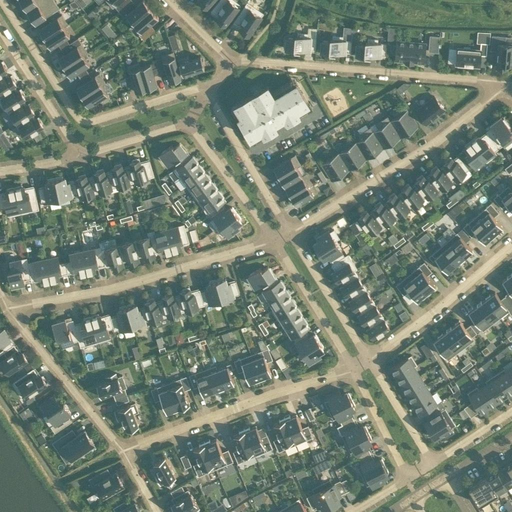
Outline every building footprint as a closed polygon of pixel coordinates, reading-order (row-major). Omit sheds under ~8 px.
[(19,0),(26,10),(42,0),(19,0)] [(54,0),(42,0),(26,10),(35,24),(44,18),(49,14),(59,8),(54,0)] [(119,11),(130,2),(128,0),(106,0),(113,8),(115,6),(119,11)] [(126,15),(133,23),(151,8),(143,0),(142,0),(135,6),(130,1),(130,2),(119,11),(124,17),(126,15)] [(228,20),(229,21),(234,15),(233,15),(240,5),(234,0),(218,0),(211,10),(218,17),(217,19),(218,19),(217,20),(223,25),(223,24),(224,25),(228,20)] [(247,34),(248,35),(251,30),(253,31),(256,25),(255,24),(263,13),(247,2),(233,22),(241,27),(240,29),(241,30),(240,31),(246,35),(247,34)] [(158,17),(151,8),(133,23),(141,32),(138,34),(143,39),(155,30),(150,24),(158,17)] [(53,20),(49,14),(44,18),(47,23),(38,29),(44,38),(63,26),(64,26),(68,24),(61,14),(53,20)] [(105,33),(110,28),(107,24),(101,29),(105,33)] [(63,26),(44,38),(51,48),(59,42),(63,47),(64,47),(69,43),(66,38),(70,36),(64,26),(63,26)] [(300,48),(315,50),(316,37),(307,36),(307,33),(297,32),(297,35),(295,35),(295,38),(286,37),(286,48),(299,50),(300,48)] [(179,47),(175,33),(168,35),(172,49),(179,47)] [(322,40),(321,51),(335,53),(335,51),(350,53),(351,40),(342,39),(342,36),(332,35),(332,38),(330,38),(330,41),(322,40)] [(429,50),(438,51),(439,36),(430,35),(429,50)] [(511,43),(504,43),(505,37),(493,35),(491,49),(498,50),(497,66),(506,67),(507,63),(511,64),(511,63),(511,43)] [(78,38),(69,43),(64,47),(67,52),(58,58),(64,67),(83,55),(87,53),(78,38)] [(357,43),(356,54),(370,55),(370,54),(385,55),(386,43),(377,42),(378,39),(367,38),(367,41),(365,41),(365,44),(357,43)] [(413,61),(424,62),(425,43),(396,40),(396,45),(393,45),(392,54),(395,54),(395,59),(406,60),(405,63),(412,63),(413,61)] [(464,48),(457,48),(455,64),(458,64),(457,66),(463,66),(463,65),(479,66),(480,55),(486,55),(487,43),(485,42),(480,42),(480,50),(469,49),(470,47),(464,47),(464,48)] [(158,67),(160,73),(166,71),(169,81),(181,77),(173,51),(161,55),(162,57),(155,59),(158,67)] [(89,64),(83,55),(64,67),(70,76),(79,71),(82,76),(88,72),(85,67),(89,64)] [(204,68),(200,56),(190,59),(188,55),(177,58),(182,75),(204,68)] [(135,92),(146,88),(139,67),(140,66),(139,62),(127,65),(130,75),(124,77),(126,83),(132,81),(135,92)] [(150,63),(140,66),(139,67),(146,88),(157,85),(154,75),(160,73),(158,67),(152,68),(150,63)] [(0,93),(13,85),(16,83),(14,81),(16,80),(12,74),(8,77),(4,71),(0,74),(0,93)] [(88,72),(82,76),(85,82),(76,87),(82,97),(101,85),(105,82),(99,73),(91,78),(88,72)] [(267,85),(254,93),(235,104),(242,115),(239,117),(250,136),(251,137),(254,135),(256,139),(276,127),(275,125),(286,119),(287,121),(307,109),(305,105),(308,103),(296,83),(293,85),(291,81),(271,92),(267,85)] [(411,84),(410,83),(404,82),(396,88),(400,92),(411,84)] [(17,91),(13,85),(0,93),(0,96),(7,108),(8,108),(22,99),(25,97),(23,95),(24,94),(21,88),(17,91)] [(101,85),(82,97),(88,106),(99,99),(101,102),(111,99),(101,85)] [(434,96),(415,111),(426,124),(432,119),(433,120),(439,115),(438,114),(445,109),(434,96)] [(15,124),(31,113),(34,111),(32,109),(33,108),(30,102),(25,105),(22,99),(8,108),(7,108),(5,109),(15,124)] [(394,117),(390,120),(400,137),(418,126),(405,105),(392,113),(394,117)] [(367,111),(365,108),(360,111),(362,115),(364,117),(370,114),(368,111),(367,111)] [(35,119),(31,113),(15,124),(24,138),(43,125),(41,123),(42,122),(39,116),(35,119)] [(377,128),(373,130),(372,131),(383,148),(400,137),(390,120),(387,116),(375,123),(377,128)] [(486,131),(487,132),(499,147),(500,147),(499,147),(511,137),(511,135),(508,130),(510,129),(508,127),(510,126),(503,118),(502,119),(500,116),(494,121),(495,123),(486,131)] [(360,138),(355,141),(366,159),(383,148),(372,131),(373,130),(370,126),(358,134),(360,138)] [(331,129),(325,132),(327,135),(333,132),(336,130),(334,127),(331,129)] [(0,133),(0,138),(4,149),(12,146),(7,131),(0,133)] [(494,151),(499,147),(487,132),(480,138),(479,136),(477,137),(476,136),(470,140),(484,159),(486,162),(497,154),(494,151)] [(457,155),(458,156),(459,156),(469,169),(469,170),(484,159),(470,140),(464,145),(465,146),(464,147),(465,149),(457,155)] [(355,141),(338,152),(349,169),(366,159),(355,141)] [(179,164),(189,157),(179,143),(173,147),(172,145),(160,153),(168,164),(175,159),(179,164)] [(331,180),(349,169),(338,152),(321,163),(331,180)] [(273,167),(279,177),(300,164),(295,154),(273,167)] [(174,169),(168,173),(174,182),(180,177),(180,178),(199,164),(192,155),(189,157),(179,164),(173,169),(174,169)] [(455,179),(469,169),(459,156),(458,156),(453,160),(450,156),(444,160),(445,162),(443,163),(444,165),(455,178),(454,178),(455,179)] [(130,165),(135,181),(136,185),(146,182),(145,179),(154,176),(149,160),(140,163),(139,158),(132,160),(132,161),(129,162),(130,165)] [(127,184),(135,181),(130,165),(122,168),(121,163),(114,165),(114,166),(112,167),(113,171),(117,187),(118,189),(128,186),(127,184)] [(180,178),(175,182),(180,190),(186,186),(205,173),(199,164),(180,178)] [(300,164),(279,177),(284,186),(306,173),(300,164)] [(429,172),(430,174),(441,187),(440,187),(441,188),(454,178),(455,178),(444,165),(439,169),(436,165),(430,169),(431,170),(429,172)] [(99,192),(117,187),(113,171),(104,173),(103,168),(96,170),(96,172),(94,172),(95,176),(99,192)] [(186,186),(193,195),(212,181),(205,173),(186,186)] [(284,186),(290,195),(311,183),(306,173),(284,186)] [(91,194),(99,192),(95,176),(86,178),(85,174),(78,175),(79,177),(76,178),(83,200),(92,198),(91,194)] [(427,197),(440,187),(441,187),(430,174),(425,178),(422,174),(416,178),(417,179),(415,181),(416,183),(426,196),(427,197)] [(62,176),(55,177),(59,199),(69,197),(69,195),(77,193),(74,180),(65,182),(64,177),(63,177),(62,176)] [(61,207),(59,199),(55,177),(47,179),(48,180),(46,181),(47,186),(38,188),(41,201),(49,199),(52,209),(61,207)] [(193,195),(199,204),(218,190),(212,181),(193,195)] [(317,192),(311,183),(290,195),(296,205),(317,192)] [(401,190),(402,192),(412,205),(413,206),(426,196),(416,183),(411,187),(408,183),(402,187),(403,188),(401,190)] [(14,187),(20,213),(39,209),(34,186),(24,188),(24,186),(22,186),(22,185),(14,187)] [(511,191),(510,189),(507,185),(493,198),(501,207),(506,203),(511,210),(511,191)] [(8,216),(20,213),(14,187),(7,188),(7,190),(5,190),(6,192),(0,193),(0,206),(0,208),(6,207),(8,216)] [(455,196),(458,200),(466,193),(461,187),(448,197),(451,200),(455,196)] [(209,210),(220,202),(225,199),(218,190),(199,204),(206,213),(209,210)] [(387,199),(388,201),(388,200),(398,214),(399,215),(412,205),(402,192),(397,196),(394,192),(388,196),(389,197),(387,199)] [(142,204),(143,208),(153,205),(164,202),(165,196),(163,193),(162,194),(150,197),(152,201),(142,204)] [(388,200),(388,201),(383,205),(380,201),(374,205),(375,206),(373,208),(374,210),(374,209),(387,225),(388,227),(395,222),(392,218),(398,214),(388,200)] [(216,228),(237,213),(232,207),(231,207),(230,206),(225,209),(220,202),(209,210),(214,217),(210,220),(216,228)] [(490,203),(485,207),(476,215),(494,235),(498,231),(502,227),(494,217),(499,213),(490,203)] [(373,236),(387,225),(374,209),(374,210),(369,214),(366,210),(360,214),(361,215),(359,217),(373,236)] [(237,213),(216,228),(222,236),(226,233),(228,235),(238,227),(236,224),(241,221),(240,220),(241,219),(237,213)] [(476,215),(467,223),(463,227),(471,236),(476,232),(484,242),(489,238),(490,238),(494,235),(476,215)] [(349,224),(352,229),(357,226),(354,221),(349,224)] [(166,229),(172,251),(180,249),(179,248),(181,247),(180,245),(189,242),(193,241),(191,235),(189,230),(186,231),(184,223),(166,229)] [(360,231),(357,226),(352,229),(355,234),(360,231)] [(195,228),(189,230),(191,235),(193,241),(198,239),(197,234),(195,228)] [(457,232),(448,239),(463,257),(464,257),(468,254),(472,251),(472,250),(465,241),(469,238),(461,228),(457,232)] [(147,232),(148,236),(148,235),(153,253),(154,253),(162,250),(163,253),(165,252),(165,253),(172,251),(166,229),(154,232),(154,230),(147,232)] [(313,244),(317,251),(336,239),(336,240),(339,238),(334,229),(329,232),(328,229),(317,236),(318,239),(314,242),(314,244),(313,244)] [(137,256),(138,256),(144,254),(145,259),(152,257),(152,256),(155,255),(154,253),(153,253),(148,235),(148,236),(145,236),(133,240),(137,256)] [(364,236),(359,240),(357,241),(360,245),(367,241),(364,236)] [(114,238),(99,242),(100,246),(101,249),(105,265),(105,266),(112,264),(114,268),(120,266),(120,265),(123,264),(122,261),(121,261),(117,245),(116,245),(114,238)] [(341,248),(336,240),(336,239),(317,251),(321,257),(323,257),(323,258),(328,255),(333,262),(344,256),(340,249),(341,248)] [(455,264),(459,261),(460,261),(464,258),(464,257),(463,257),(448,239),(440,246),(455,264)] [(133,240),(117,245),(121,261),(122,261),(128,259),(129,264),(136,262),(136,260),(139,259),(138,256),(137,256),(133,240)] [(22,241),(16,242),(19,254),(25,252),(22,241)] [(410,241),(403,246),(406,250),(413,245),(410,241)] [(367,242),(362,245),(366,250),(370,247),(367,242)] [(105,265),(101,249),(100,246),(82,250),(87,273),(94,271),(94,270),(96,270),(95,267),(105,265)] [(440,246),(431,254),(428,256),(432,261),(435,258),(447,272),(451,268),(452,268),(456,265),(455,264),(440,246)] [(87,273),(82,250),(69,253),(71,260),(65,261),(68,273),(77,271),(77,274),(79,273),(79,274),(87,273)] [(386,257),(391,264),(399,259),(394,252),(386,257)] [(337,281),(340,279),(354,270),(357,268),(348,253),(344,256),(333,262),(331,264),(335,270),(331,273),(334,279),(336,278),(337,281)] [(58,255),(45,258),(50,281),(58,279),(58,278),(59,277),(59,275),(68,273),(65,261),(59,263),(58,255)] [(30,278),(26,257),(23,258),(10,261),(11,269),(9,269),(9,272),(8,272),(10,282),(11,281),(12,285),(20,283),(19,280),(30,278)] [(50,281),(45,258),(28,262),(27,257),(26,257),(30,278),(31,281),(40,279),(41,281),(43,281),(43,282),(50,281)] [(424,261),(410,273),(426,294),(430,290),(435,286),(427,275),(432,271),(424,261)] [(260,268),(248,275),(255,286),(262,282),(264,285),(266,288),(277,281),(275,278),(268,266),(262,270),(260,268)] [(346,295),(349,293),(362,284),(354,270),(340,279),(344,284),(340,287),(343,293),(344,292),(346,295)] [(422,297),(426,294),(410,273),(395,284),(403,294),(408,290),(416,300),(421,297),(422,297)] [(511,304),(511,274),(511,273),(507,276),(502,280),(510,291),(505,295),(511,304)] [(239,293),(235,281),(226,283),(225,278),(223,278),(223,277),(216,279),(222,300),(231,297),(231,296),(239,293)] [(200,291),(204,304),(212,301),(212,303),(222,300),(216,279),(208,281),(209,283),(207,283),(209,289),(200,291)] [(266,288),(261,291),(267,300),(285,289),(280,279),(277,281),(266,288)] [(355,309),(358,307),(371,298),(362,284),(349,293),(352,298),(348,301),(352,307),(353,306),(355,309)] [(183,290),(180,291),(181,294),(186,310),(202,305),(204,305),(204,304),(200,291),(200,289),(197,289),(190,291),(189,287),(182,289),(183,290)] [(390,287),(384,290),(387,295),(393,291),(390,287)] [(285,289),(267,300),(272,309),(291,298),(285,289)] [(489,294),(485,298),(486,298),(500,317),(508,311),(511,315),(511,304),(505,295),(501,299),(495,291),(490,295),(489,294)] [(165,295),(162,296),(163,300),(164,300),(168,315),(169,315),(171,321),(187,316),(185,310),(186,310),(181,294),(180,295),(173,297),(171,292),(164,294),(165,295)] [(147,301),(144,302),(146,307),(146,306),(150,319),(150,321),(151,321),(167,316),(168,316),(168,315),(164,300),(163,300),(162,300),(155,302),(153,297),(147,300),(147,301)] [(272,309),(271,310),(277,320),(278,319),(297,307),(291,298),(272,309)] [(363,323),(366,321),(380,312),(371,298),(358,307),(361,313),(357,315),(361,321),(362,320),(363,323)] [(491,324),(500,317),(486,298),(485,298),(481,301),(476,304),(477,305),(491,324)] [(400,301),(394,305),(398,311),(404,307),(400,301)] [(134,303),(126,305),(133,326),(142,323),(142,322),(148,320),(150,319),(146,306),(146,307),(144,307),(137,309),(136,304),(134,304),(134,303)] [(111,317),(114,327),(113,327),(114,330),(115,330),(123,327),(124,332),(134,329),(133,326),(126,305),(119,307),(119,309),(118,309),(120,314),(111,317)] [(472,307),(467,311),(475,320),(470,324),(476,333),(481,329),(482,330),(491,324),(477,305),(473,308),(472,307)] [(297,307),(278,319),(284,328),(303,316),(297,307)] [(389,327),(380,312),(366,321),(370,327),(366,329),(369,335),(371,334),(372,337),(389,327)] [(98,313),(91,316),(98,341),(111,338),(108,329),(113,327),(114,327),(111,317),(110,314),(101,317),(100,314),(98,315),(98,313)] [(80,347),(98,341),(91,316),(83,318),(84,319),(82,320),(83,322),(74,325),(79,339),(78,340),(80,347)] [(303,316),(284,328),(290,337),(292,336),(304,329),(309,326),(303,316)] [(62,344),(78,340),(79,339),(74,325),(73,319),(62,322),(61,320),(53,322),(54,326),(53,326),(56,336),(57,335),(58,337),(60,337),(62,344)] [(451,327),(465,346),(474,339),(472,336),(476,333),(470,324),(465,328),(460,320),(459,321),(459,320),(454,323),(455,324),(451,327)] [(446,330),(442,334),(456,353),(465,346),(451,327),(450,326),(446,330)] [(11,338),(8,334),(4,327),(1,329),(0,328),(0,352),(12,344),(9,339),(11,338)] [(304,329),(292,336),(297,343),(295,344),(301,352),(319,340),(315,334),(314,335),(313,333),(308,336),(304,329)] [(447,359),(456,353),(442,334),(442,333),(437,336),(438,337),(433,341),(447,359)] [(476,343),(487,353),(496,344),(492,340),(488,344),(481,338),(476,343)] [(319,340),(301,352),(306,360),(307,360),(310,364),(316,360),(315,358),(320,355),(318,352),(323,349),(322,348),(323,347),(319,340)] [(14,343),(12,344),(0,352),(0,364),(6,374),(17,367),(17,368),(23,364),(22,363),(27,359),(27,358),(28,357),(24,352),(23,352),(22,351),(20,353),(14,343)] [(268,348),(251,354),(260,379),(265,377),(265,376),(271,374),(266,362),(272,359),(268,348)] [(431,349),(425,353),(427,357),(433,354),(431,349)] [(260,379),(251,354),(234,360),(238,372),(244,370),(249,382),(255,380),(255,381),(260,379)] [(411,354),(391,367),(397,376),(414,366),(417,364),(411,354)] [(275,359),(279,364),(284,361),(281,356),(275,359)] [(287,366),(284,361),(279,364),(282,369),(287,366)] [(25,367),(28,371),(33,368),(30,363),(25,367)] [(226,366),(217,369),(216,369),(223,387),(228,385),(229,386),(234,384),(234,383),(229,370),(233,369),(231,363),(226,365),(226,366)] [(224,388),(223,387),(216,369),(217,369),(215,365),(205,369),(213,391),(218,389),(219,390),(224,388)] [(414,366),(397,376),(403,385),(419,375),(414,366)] [(24,398),(36,390),(36,391),(42,387),(42,386),(46,383),(46,382),(47,381),(43,375),(42,376),(41,375),(39,376),(33,368),(13,381),(24,398)] [(507,393),(511,389),(511,381),(505,371),(503,368),(494,374),(507,393)] [(214,392),(213,391),(205,369),(189,375),(194,388),(199,385),(203,395),(208,393),(214,392)] [(112,392),(115,398),(126,394),(124,388),(127,387),(122,375),(117,377),(115,372),(105,376),(107,380),(96,384),(101,396),(102,396),(112,392)] [(507,393),(494,374),(485,380),(487,383),(498,399),(507,393)] [(419,375),(403,385),(408,395),(425,384),(419,375)] [(168,382),(178,409),(184,407),(183,406),(189,404),(184,390),(190,388),(186,376),(168,382)] [(178,409),(168,382),(151,389),(155,401),(161,399),(166,412),(172,410),(173,411),(178,409)] [(478,389),(489,405),(498,399),(487,383),(478,389)] [(425,384),(408,395),(414,404),(431,393),(425,384)] [(478,389),(476,386),(467,392),(472,401),(468,404),(476,413),(479,411),(480,412),(489,405),(478,389)] [(457,397),(462,394),(459,389),(454,392),(457,397)] [(329,410),(351,399),(348,392),(347,392),(346,391),(341,394),(339,391),(328,397),(329,399),(324,401),(329,410)] [(431,393),(414,404),(420,414),(425,411),(435,404),(437,403),(431,393)] [(117,404),(129,400),(126,394),(115,398),(117,404)] [(60,404),(53,395),(41,403),(54,423),(50,426),(55,432),(71,421),(67,415),(71,413),(63,402),(60,404)] [(32,396),(26,400),(29,404),(35,400),(32,396)] [(355,405),(351,399),(329,410),(333,419),(338,417),(341,424),(342,424),(353,418),(349,410),(354,408),(354,406),(355,405)] [(122,419),(126,429),(138,425),(137,423),(138,423),(134,413),(138,411),(135,402),(118,408),(118,409),(114,410),(118,420),(122,419)] [(428,430),(450,416),(445,408),(439,411),(435,404),(425,411),(430,418),(425,421),(426,422),(424,423),(428,430)] [(476,413),(468,404),(463,407),(471,417),(476,413)] [(310,407),(304,409),(309,420),(315,417),(310,407)] [(284,417),(295,444),(313,437),(308,425),(302,427),(296,414),(290,416),(289,415),(284,417)] [(450,416),(428,430),(432,436),(434,435),(435,437),(439,434),(441,437),(446,434),(447,435),(453,431),(451,427),(455,425),(450,416)] [(278,451),(295,444),(284,417),(279,419),(279,421),(273,424),(279,437),(273,440),(278,451)] [(337,426),(345,443),(368,432),(365,425),(363,426),(363,424),(358,427),(353,418),(342,424),(341,424),(337,426)] [(74,425),(77,432),(90,427),(87,420),(74,425)] [(244,429),(255,455),(272,448),(267,436),(261,439),(256,425),(250,428),(249,426),(244,429)] [(63,434),(52,442),(60,453),(66,449),(72,459),(94,443),(85,429),(68,441),(63,434)] [(255,455),(244,429),(238,431),(239,432),(233,435),(238,448),(233,451),(238,463),(255,455)] [(372,439),(368,432),(345,443),(350,452),(354,450),(358,458),(370,452),(366,443),(371,441),(370,439),(372,439)] [(42,433),(36,437),(40,443),(46,439),(42,433)] [(209,439),(204,442),(215,468),(233,461),(228,449),(222,451),(216,438),(210,441),(209,439)] [(215,468),(204,442),(199,444),(199,445),(193,448),(199,461),(193,464),(198,476),(215,468)] [(324,449),(312,454),(315,462),(327,457),(324,449)] [(374,460),(370,452),(358,458),(362,466),(358,468),(362,477),(385,465),(381,458),(380,459),(379,458),(374,460)] [(186,453),(180,456),(185,468),(191,465),(186,453)] [(176,476),(165,456),(153,463),(159,473),(155,475),(160,484),(164,482),(176,476)] [(328,458),(322,460),(326,467),(331,465),(328,458)] [(388,472),(385,465),(362,477),(366,485),(371,483),(373,487),(380,484),(379,482),(384,480),(383,477),(388,474),(387,473),(388,472)] [(511,483),(511,475),(506,466),(497,471),(506,487),(507,487),(511,483)] [(102,470),(88,478),(92,485),(95,484),(103,497),(105,496),(106,498),(118,491),(117,489),(124,485),(123,484),(125,483),(121,476),(119,477),(116,471),(106,477),(102,470)] [(506,487),(497,471),(488,476),(488,475),(487,476),(497,492),(498,495),(508,489),(507,487),(506,487)] [(497,492),(487,476),(478,481),(488,498),(497,492)] [(346,478),(340,481),(346,491),(351,489),(346,478)] [(337,496),(346,491),(340,481),(340,480),(332,484),(329,479),(321,484),(332,506),(339,503),(338,502),(340,501),(337,496)] [(488,498),(478,481),(468,487),(479,506),(489,500),(488,498)] [(325,510),(332,506),(321,484),(312,488),(314,493),(306,496),(312,508),(321,504),(323,509),(325,508),(325,510)] [(173,502),(170,504),(174,511),(182,511),(188,509),(189,511),(192,511),(199,508),(190,493),(188,489),(184,491),(181,485),(170,491),(173,497),(171,498),(173,502)] [(131,503),(128,498),(113,507),(115,511),(140,511),(134,501),(131,503)] [(225,502),(219,504),(217,498),(209,501),(212,511),(222,511),(228,511),(225,502)] [(289,504),(293,511),(306,511),(298,498),(289,504)]
